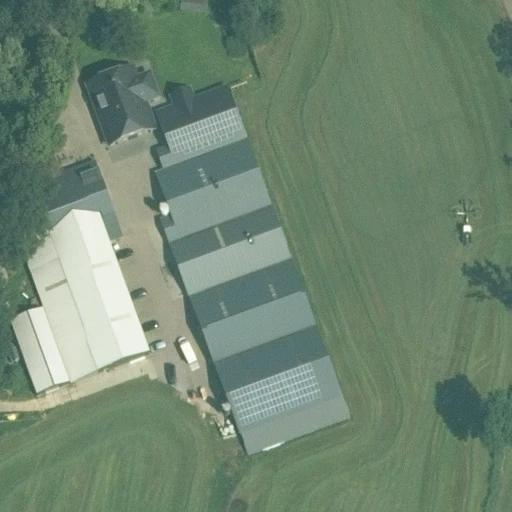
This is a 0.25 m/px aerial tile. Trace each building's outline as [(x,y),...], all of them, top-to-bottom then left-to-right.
[(511,0),(447,0),(453,25),(511,12),(511,0)] [(259,12),(250,16),(253,25),(262,22),(259,12)] [(137,83),(133,72),(88,89),(95,107),(99,117),(98,117),(110,149),(155,132),(145,104),(157,100),(149,79),(137,83)] [(162,119),(156,121),(167,151),(157,155),(163,174),(158,176),(173,219),(162,223),(191,301),(241,439),(343,402),(292,263),(230,94),(163,118),(162,119)] [(57,263),(29,273),(42,311),(8,323),(35,398),(148,358),(109,246),(122,241),(96,165),(59,178),(54,166),(27,176),(57,263)]
